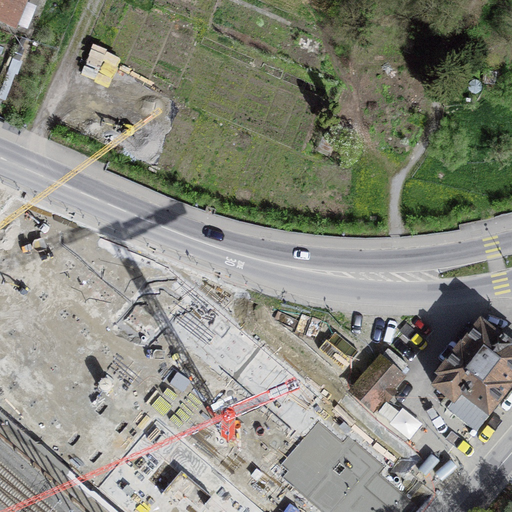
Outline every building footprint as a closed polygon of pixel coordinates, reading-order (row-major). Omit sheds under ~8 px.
[(36,0),(0,0),(0,34),(19,42),(36,0)] [(146,301),(62,228),(20,276),(132,373),(158,342),(230,405),(272,356),(172,270),(146,301)] [(497,337),(481,325),(462,349),(461,348),(439,376),(443,379),(435,388),(447,397),(441,404),(447,408),(447,409),(476,432),(511,387),(508,385),(511,380),(511,348),(511,347),(511,345),(511,340),(502,333),(499,337),(498,336),(497,337)] [(381,360),(353,392),(373,410),(401,378),(381,360)] [(304,405),(259,458),(322,511),(407,511),(417,502),(304,405)] [(230,511),(141,435),(97,486),(126,511),(230,511)]
